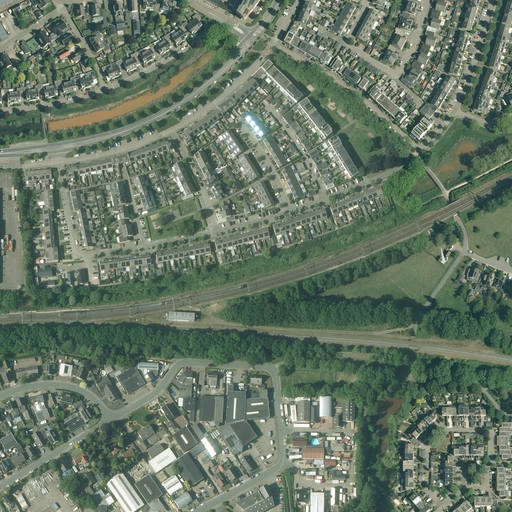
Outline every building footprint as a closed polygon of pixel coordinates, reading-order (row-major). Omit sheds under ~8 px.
[(46,0),(37,5),(40,10),(42,8),(43,8),(49,4),(49,3),(49,1),(48,1),(46,0)] [(145,10),(149,10),(149,0),(143,0),(143,6),(140,6),(140,13),(145,13),(145,10)] [(149,0),(149,10),(153,10),(153,13),(157,13),(159,6),(155,6),(155,0),(149,0)] [(159,6),(157,13),(161,14),(162,11),(170,11),(173,0),(166,0),(166,1),(164,1),(163,7),(159,6),(159,5),(159,6)] [(173,0),(170,11),(174,12),(173,14),(181,16),(183,9),(177,7),(178,3),(177,2),(177,1),(173,0)] [(237,0),(232,10),(234,11),(237,13),(235,16),(238,17),(238,16),(241,19),(244,22),(247,18),(250,15),(252,11),(255,7),(258,4),(260,0),(237,0)] [(377,5),(376,8),(383,10),(386,2),(380,0),(373,0),(373,4),(377,5)] [(412,0),(406,0),(406,1),(408,2),(407,8),(416,10),(417,5),(413,3),(412,3),(413,0),(412,0)] [(444,0),(435,0),(435,1),(438,2),(436,6),(445,9),(447,4),(444,3),(444,0)] [(315,9),(316,7),(306,3),(304,8),(315,13),(316,11),(315,9)] [(342,5),(341,7),(353,13),(356,7),(347,3),(345,6),(342,5)] [(469,5),(468,8),(477,11),(478,6),(468,3),(467,3),(466,4),(469,5)] [(98,10),(98,9),(98,5),(91,6),(93,17),(94,17),(96,18),(97,18),(103,17),(102,10),(99,10),(98,10)] [(444,13),(445,9),(436,6),(435,10),(433,9),(431,14),(440,16),(441,12),(444,13)] [(83,7),(76,8),(77,17),(84,17),(84,20),(88,20),(87,14),(84,14),(83,7)] [(341,14),(350,19),(353,13),(341,7),(340,8),(343,10),(341,14)] [(414,16),(416,10),(407,8),(404,7),(402,15),(409,17),(410,14),(414,16)] [(313,18),(315,13),(304,8),(301,13),(313,18)] [(371,10),(368,15),(380,22),(381,20),(378,18),(380,14),(371,10)] [(312,20),(313,18),(301,13),(299,18),(307,21),(308,18),(312,20)] [(475,16),(467,14),(464,13),(463,18),(474,21),(475,16)] [(191,23),(197,31),(201,29),(200,28),(202,27),(198,22),(201,20),(196,14),(192,18),(194,20),(191,23)] [(336,16),(335,18),(347,24),(350,19),(341,14),(339,17),(336,16)] [(443,17),(440,16),(431,14),(430,18),(433,19),(431,23),(440,26),(443,17)] [(368,15),(365,21),(374,26),(376,22),(379,23),(380,22),(368,15)] [(400,24),(411,27),(413,21),(408,20),(409,17),(402,15),(400,15),(399,18),(401,18),(400,24)] [(307,21),(299,18),(297,23),(301,24),(304,26),(307,27),(308,25),(309,25),(311,23),(307,21)] [(337,21),(335,24),(344,29),(347,24),(335,18),(334,20),(337,21)] [(461,24),(472,27),(474,21),(463,18),(461,24)] [(62,21),(51,28),(55,35),(56,34),(58,37),(63,34),(61,31),(66,28),(65,26),(66,26),(66,25),(65,24),(64,23),(64,22),(63,23),(62,21)] [(374,26),(365,21),(362,26),(374,33),(375,31),(372,29),(374,26)] [(301,24),(297,23),(295,22),(288,34),(289,34),(288,36),(293,39),(295,37),(300,27),(301,24)] [(186,23),(182,25),(186,31),(188,29),(192,34),(193,33),(194,34),(197,31),(191,23),(187,25),(186,23)] [(439,30),(440,26),(431,23),(430,27),(428,27),(426,31),(435,34),(436,29),(439,30)] [(344,29),(335,24),(333,29),(330,27),(329,29),(340,35),(344,29)] [(409,32),(411,27),(400,24),(398,29),(396,28),(395,31),(396,32),(404,35),(405,31),(409,32)] [(460,29),(462,29),(471,32),(472,27),(461,24),(460,29)] [(186,31),(182,25),(179,27),(181,30),(176,33),(182,42),(186,40),(185,39),(186,38),(183,33),(186,31)] [(362,26),(359,31),(368,36),(370,33),(373,35),(374,33),(362,26)] [(368,36),(359,31),(356,38),(367,44),(368,42),(365,40),(368,36)] [(434,38),(435,34),(426,31),(425,36),(428,36),(426,40),(435,43),(437,39),(434,38)] [(48,39),(46,36),(43,32),(41,33),(41,32),(37,34),(38,35),(36,37),(40,43),(39,43),(43,48),(50,43),(48,39)] [(402,38),(404,35),(396,32),(395,34),(398,36),(395,41),(403,45),(406,40),(402,38)] [(90,42),(93,47),(101,43),(99,40),(102,38),(99,33),(94,36),(96,39),(90,42)] [(167,35),(170,42),(173,40),(176,45),(178,44),(178,45),(182,42),(176,33),(172,35),(171,33),(167,35)] [(60,39),(64,46),(73,40),(70,34),(60,39)] [(163,41),(160,43),(166,52),(170,50),(169,49),(171,48),(168,43),(170,42),(167,35),(161,39),(163,41)] [(288,36),(286,39),(285,43),(290,45),(293,39),(288,36)] [(304,36),(302,40),(299,39),(295,48),(299,51),(306,38),(304,36)] [(28,39),(35,49),(38,47),(32,37),(28,39)] [(295,37),(293,39),(290,45),(295,48),(299,39),(295,37)] [(467,45),(468,40),(460,38),(457,37),(457,39),(459,40),(458,43),(467,45)] [(309,39),(307,38),(306,38),(299,51),(304,53),(309,44),(307,43),(309,39)] [(423,44),(421,48),(430,52),(430,51),(433,52),(435,43),(426,40),(425,45),(423,44)] [(401,50),(403,45),(395,41),(392,46),(390,45),(389,47),(394,50),(395,51),(397,48),(401,50)] [(19,45),(24,54),(28,52),(23,43),(19,45)] [(104,48),(101,43),(93,47),(96,53),(102,50),(104,52),(109,49),(107,46),(104,48)] [(151,45),(154,51),(157,50),(160,55),(162,54),(162,55),(166,52),(160,43),(155,46),(154,44),(151,45)] [(309,56),(314,47),(309,44),(304,53),(309,56)] [(150,49),(144,52),(150,62),(154,60),(153,59),(155,58),(152,53),(154,51),(151,45),(148,47),(150,49)] [(314,47),(309,56),(314,58),(318,50),(314,47)] [(395,51),(394,50),(389,47),(387,50),(389,51),(387,56),(395,61),(398,56),(394,53),(395,51)] [(503,53),(504,49),(495,47),(494,52),(504,55),(505,53),(503,53)] [(430,52),(421,48),(419,52),(421,54),(419,58),(428,62),(430,58),(427,56),(430,52)] [(318,61),(323,52),(318,50),(314,58),(318,61)] [(68,51),(58,56),(60,60),(70,54),(68,51)] [(139,51),(135,54),(138,60),(141,59),(144,64),(145,63),(146,64),(150,62),(144,52),(141,54),(139,51)] [(324,51),(323,52),(318,61),(323,63),(328,55),(329,52),(327,51),(325,51),(324,51)] [(9,55),(16,66),(19,64),(12,53),(9,55)] [(80,54),(79,55),(78,53),(71,57),(75,63),(81,59),(82,58),(80,54)] [(132,59),(128,60),(133,70),(137,68),(136,67),(138,67),(135,61),(138,60),(135,54),(130,56),(132,59)] [(328,55),(323,63),(328,66),(333,57),(328,55)] [(11,66),(5,56),(3,57),(2,56),(0,57),(0,64),(4,71),(11,66)] [(392,66),(395,61),(387,56),(385,59),(383,58),(380,62),(383,64),(384,61),(392,66)] [(330,67),(334,70),(340,62),(338,61),(339,59),(337,57),(330,67)] [(415,60),(413,64),(420,68),(423,65),(425,66),(428,62),(419,58),(417,61),(415,60)] [(121,60),(119,61),(121,68),(124,67),(127,72),(128,71),(129,72),(133,70),(128,60),(123,63),(121,60)] [(118,69),(121,68),(119,61),(110,65),(111,68),(115,78),(120,76),(119,75),(121,75),(118,69)] [(256,83),(264,75),(272,66),(268,62),(261,69),(261,68),(251,78),(253,80),(256,83)] [(344,65),(340,62),(334,70),(339,74),(344,65)] [(413,69),(411,73),(419,78),(421,74),(418,72),(420,68),(413,64),(410,68),(413,69)] [(343,77),(349,69),(344,65),(339,74),(343,77)] [(276,70),(272,66),(264,75),(266,77),(267,75),(269,77),(276,70)] [(115,78),(111,68),(106,70),(105,67),(101,68),(104,75),(107,74),(109,79),(111,79),(111,80),(115,78)] [(459,72),(447,68),(447,70),(450,71),(449,74),(457,77),(459,72)] [(353,72),(349,69),(343,77),(348,80),(353,72)] [(273,81),(280,73),(276,70),(269,77),(273,81)] [(489,70),(487,75),(495,78),(497,73),(489,70)] [(88,76),(85,77),(88,88),(92,87),(92,86),(94,85),(92,79),(96,78),(93,71),(88,73),(88,76)] [(352,83),(358,75),(353,72),(348,80),(352,83)] [(284,77),(280,73),(273,81),(277,84),(284,77)] [(422,80),(419,78),(411,73),(408,77),(406,76),(404,80),(412,84),(414,80),(420,84),(422,80)] [(362,78),(358,75),(352,83),(356,86),(362,78)] [(493,83),(495,78),(487,75),(485,80),(493,83)] [(74,78),(77,84),(80,83),(82,89),(83,88),(84,89),(88,88),(85,77),(79,79),(78,76),(74,78)] [(448,76),(445,81),(453,86),(456,81),(448,76)] [(288,81),(284,77),(277,84),(281,88),(288,81)] [(74,85),(77,84),(74,78),(70,79),(71,82),(67,83),(70,93),(74,92),(74,91),(76,91),(74,85)] [(367,81),(362,78),(356,86),(361,89),(367,81)] [(253,80),(248,84),(254,90),(259,86),(256,83),(253,80)] [(450,90),(453,86),(445,81),(442,80),(439,84),(442,86),(450,90)] [(491,88),(493,83),(485,80),(483,85),(491,88)] [(70,93),(67,83),(61,84),(60,81),(57,82),(59,89),(62,88),(64,94),(65,93),(65,94),(70,93)] [(292,85),(288,81),(281,88),(285,92),(292,85)] [(371,84),(367,81),(361,89),(366,93),(371,84)] [(55,86),(49,87),(51,98),(56,97),(56,96),(57,95),(56,89),(59,89),(57,82),(54,83),(55,86)] [(248,84),(244,88),(250,94),(254,90),(248,84)] [(43,85),(39,86),(40,93),(41,93),(44,92),(45,98),(47,98),(47,99),(51,98),(49,87),(43,88),(43,85)] [(296,89),(292,85),(285,92),(289,96),(296,89)] [(368,95),(373,99),(379,92),(379,91),(381,89),(378,87),(376,85),(368,95)] [(489,93),(491,88),(483,85),(481,90),(489,93)] [(35,90),(31,90),(33,101),(37,100),(37,99),(39,99),(38,93),(40,93),(39,86),(35,87),(35,90)] [(435,88),(437,89),(447,95),(450,90),(442,86),(440,89),(439,88),(437,86),(435,88)] [(22,89),(23,96),(26,95),(27,101),(28,101),(28,102),(33,101),(31,90),(27,91),(27,88),(22,89)] [(244,88),(240,91),(246,98),(250,94),(244,88)] [(17,92),(13,93),(14,104),(19,103),(19,102),(20,102),(20,96),(23,96),(22,89),(17,89),(17,92)] [(299,93),(296,89),(289,96),(286,98),(290,102),(292,100),(299,93)] [(444,100),(447,95),(437,89),(434,94),(437,95),(444,100)] [(9,90),(5,90),(4,98),(7,97),(8,103),(10,103),(10,104),(14,104),(13,93),(9,93),(9,90)] [(488,97),(489,93),(481,90),(479,95),(489,99),(490,97),(488,97)] [(240,91),(236,95),(242,102),(246,98),(240,91)] [(381,94),(379,92),(373,99),(376,102),(385,93),(383,91),(381,94)] [(303,96),(299,93),(292,100),(296,104),(303,96)] [(376,102),(380,106),(387,98),(384,96),(386,94),(385,93),(376,102)] [(231,98),(239,107),(238,106),(242,102),(236,95),(232,99),(231,98)] [(437,95),(434,100),(441,105),(444,100),(437,95)] [(489,101),(489,99),(479,95),(477,100),(486,103),(487,100),(489,101)] [(226,102),(224,103),(229,110),(232,108),(234,111),(239,107),(231,98),(226,102)] [(391,102),(387,98),(380,106),(384,109),(391,102)] [(299,112),(302,109),(310,103),(306,99),(293,109),(294,111),(297,109),(299,112)] [(433,106),(438,109),(439,109),(441,105),(434,100),(431,105),(433,106)] [(484,109),(486,103),(477,100),(475,105),(484,109)] [(388,113),(395,106),(391,102),(384,109),(388,113)] [(222,105),(217,108),(224,118),(229,115),(227,112),(229,110),(224,103),(222,105)] [(313,107),(310,103),(302,109),(299,112),(302,116),(303,115),(313,107)] [(487,110),(484,109),(475,105),(473,111),(485,115),(487,110)] [(399,109),(395,106),(388,113),(392,117),(399,109)] [(316,112),(313,107),(303,115),(306,120),(309,118),(308,118),(316,112)] [(218,110),(213,113),(218,120),(223,117),(224,118),(217,108),(217,109),(218,110)] [(403,113),(399,109),(392,117),(396,120),(403,113)] [(245,119),(249,124),(259,115),(258,114),(256,116),(253,112),(245,119)] [(308,118),(309,118),(310,120),(308,122),(310,124),(320,116),(316,112),(308,118)] [(213,113),(209,116),(214,123),(218,120),(213,113)] [(407,117),(403,113),(396,120),(400,124),(407,117)] [(261,117),(259,115),(249,124),(253,129),(261,122),(258,119),(261,117)] [(209,116),(204,119),(209,127),(214,123),(209,116)] [(323,120),(320,116),(310,124),(313,128),(323,120)] [(433,124),(429,120),(426,117),(422,121),(430,128),(433,124)] [(204,119),(199,123),(204,130),(209,127),(204,119)] [(326,125),(323,120),(313,128),(316,132),(319,131),(326,125)] [(430,128),(422,121),(419,125),(426,132),(430,128)] [(253,129),(257,133),(267,125),(266,123),(263,126),(261,122),(253,129)] [(199,123),(195,126),(200,133),(204,130),(199,123)] [(417,127),(415,130),(423,136),(426,132),(419,125),(419,126),(416,124),(415,125),(417,127)] [(269,127),(267,125),(257,133),(261,139),(269,132),(266,129),(269,127)] [(319,131),(322,135),(330,129),(326,125),(319,131)] [(195,126),(190,129),(195,136),(200,133),(195,126)] [(190,129),(185,132),(193,143),(190,139),(195,136),(190,129)] [(330,129),(322,135),(319,137),(322,142),(333,133),(330,129)] [(221,142),(222,143),(233,136),(229,130),(221,136),(223,140),(221,142)] [(419,141),(423,136),(415,130),(411,134),(419,141)] [(186,134),(181,137),(186,144),(188,147),(193,143),(185,132),(186,134)] [(266,147),(275,142),(272,138),(275,136),(274,134),(263,141),(266,147)] [(236,141),(233,136),(222,143),(223,145),(226,143),(228,147),(236,141)] [(325,143),(328,148),(339,141),(336,136),(325,143)] [(236,141),(228,147),(231,150),(228,152),(229,154),(240,146),(236,141)] [(328,148),(331,152),(342,146),(339,141),(328,148)] [(165,142),(160,144),(163,153),(168,151),(169,155),(170,155),(165,142)] [(165,142),(170,155),(175,153),(171,142),(166,144),(165,142)] [(275,142),(266,147),(269,152),(281,145),(280,144),(277,145),(275,142)] [(160,144),(154,146),(157,154),(163,153),(160,144)] [(269,152),(273,158),(281,152),(279,149),(282,147),(281,145),(269,152)] [(154,146),(149,148),(152,156),(157,154),(154,146)] [(244,152),(240,146),(229,154),(230,155),(233,153),(236,157),(244,152)] [(334,157),(336,156),(345,150),(342,146),(331,152),(334,157)] [(149,148),(144,150),(147,158),(152,156),(149,148)] [(144,150),(138,152),(141,160),(147,158),(144,150)] [(317,150),(309,155),(311,158),(319,154),(317,150)] [(345,150),(336,156),(334,157),(337,162),(348,155),(345,150)] [(138,152),(133,154),(136,162),(141,160),(138,152)] [(194,156),(197,161),(205,157),(202,152),(194,156)] [(273,158),(276,163),(287,156),(286,154),(283,156),(281,152),(273,158)] [(121,156),(119,157),(121,165),(124,164),(125,167),(131,165),(127,154),(122,156),(121,156)] [(127,154),(131,165),(131,164),(136,162),(133,154),(128,156),(127,154)] [(237,166),(238,167),(249,160),(246,155),(237,160),(240,164),(237,166)] [(337,162),(340,166),(350,160),(348,155),(337,162)] [(287,156),(276,163),(279,169),(288,163),(285,160),(288,158),(287,156)] [(116,157),(111,159),(113,170),(119,169),(118,166),(121,165),(119,157),(117,157),(116,157)] [(207,162),(205,157),(197,161),(199,166),(207,162)] [(253,166),(249,160),(238,167),(239,169),(242,167),(244,171),(253,166)] [(342,171),(345,170),(353,164),(350,160),(340,166),(342,171)] [(202,171),(210,166),(212,165),(211,164),(209,165),(207,162),(199,166),(202,171)] [(173,167),(175,172),(183,168),(181,163),(173,167)] [(356,169),(353,164),(345,170),(348,174),(356,169)] [(212,171),(210,168),(213,167),(212,165),(210,166),(202,171),(204,175),(212,171)] [(256,171),(253,166),(244,171),(242,172),(244,176),(245,178),(256,171)] [(284,177),(296,172),(295,170),(292,171),(290,167),(281,171),(284,177)] [(72,170),(67,171),(69,182),(75,181),(72,168),(72,170)] [(186,173),(183,168),(175,172),(172,173),(174,178),(178,177),(186,173)] [(359,174),(356,169),(348,174),(350,179),(359,174)] [(214,176),(217,175),(218,175),(215,170),(212,171),(204,175),(206,180),(214,176)] [(259,177),(256,171),(245,178),(246,180),(249,178),(251,182),(259,177)] [(284,177),(287,183),(296,179),(294,175),(297,173),(296,172),(284,177)] [(180,182),(188,178),(186,173),(178,177),(180,182)] [(330,176),(328,173),(321,177),(323,180),(323,182),(329,179),(328,177),(330,176)] [(217,177),(217,175),(214,176),(206,180),(209,185),(217,181),(215,178),(217,177)] [(144,182),(143,180),(145,180),(146,178),(145,176),(134,180),(136,185),(144,182)] [(182,187),(192,182),(189,177),(188,178),(180,182),(182,187)] [(287,183),(290,189),(302,183),(301,181),(298,182),(296,179),(287,183)] [(211,189),(213,194),(221,190),(219,185),(221,184),(220,181),(212,185),(214,188),(211,189)] [(137,190),(146,187),(144,182),(136,185),(137,190)] [(184,192),(194,187),(192,182),(182,187),(184,192)] [(257,193),(266,189),(263,182),(251,188),(252,190),(255,189),(257,193)] [(290,189),(292,194),(301,190),(299,186),(302,185),(302,183),(290,189)] [(149,186),(146,187),(137,190),(139,195),(148,192),(147,190),(149,190),(149,188),(149,186)] [(194,187),(184,192),(187,197),(183,198),(184,201),(194,197),(192,194),(196,192),(194,187)] [(378,188),(374,189),(378,197),(378,199),(384,197),(380,188),(379,189),(378,188)] [(266,189),(257,193),(259,196),(256,198),(256,200),(268,194),(266,189)] [(369,191),(373,199),(378,197),(374,189),(369,191)] [(221,190),(213,194),(216,199),(218,198),(219,201),(227,197),(226,194),(224,195),(221,190)] [(303,194),(301,190),(292,194),(295,200),(307,195),(306,192),(303,194)] [(369,191),(364,193),(368,201),(373,199),(369,191)] [(71,193),(72,200),(84,197),(83,194),(80,195),(79,192),(71,193)] [(149,198),(148,192),(139,195),(141,201),(149,198)] [(364,193),(360,195),(363,204),(368,201),(364,193)] [(271,199),(268,194),(256,200),(257,202),(260,200),(262,203),(271,199)] [(355,197),(358,206),(363,204),(360,195),(355,197)] [(72,200),(73,206),(82,204),(81,201),(85,201),(84,197),(72,200)] [(355,197),(350,199),(353,208),(358,206),(355,197)] [(143,206),(151,203),(149,198),(141,201),(143,206)] [(271,199),(262,203),(264,208),(261,209),(262,211),(274,205),(271,199)] [(345,201),(348,210),(353,208),(350,199),(345,201)] [(220,214),(233,211),(233,210),(232,205),(230,206),(229,201),(219,204),(220,208),(219,208),(220,214)] [(345,201),(340,203),(343,212),(348,210),(345,201)] [(148,213),(149,213),(156,210),(155,207),(153,208),(151,203),(143,206),(145,211),(147,210),(148,213)] [(340,203),(335,205),(338,214),(343,212),(340,203)] [(75,213),(77,212),(86,210),(87,210),(86,207),(82,207),(82,204),(73,206),(75,213)] [(124,209),(123,205),(117,207),(112,208),(113,212),(118,213),(119,215),(128,214),(127,208),(124,209)] [(339,215),(338,214),(335,205),(331,207),(332,208),(330,209),(333,217),(339,215)] [(77,212),(78,218),(90,215),(89,209),(87,210),(86,210),(77,212)] [(319,212),(321,220),(322,221),(327,219),(325,211),(323,212),(322,210),(319,212)] [(222,219),(226,218),(227,222),(235,220),(235,217),(231,218),(231,217),(234,216),(233,211),(220,214),(222,219)] [(118,225),(128,223),(127,220),(129,219),(128,214),(119,215),(120,221),(118,221),(118,225)] [(79,224),(88,222),(88,219),(91,218),(90,215),(78,218),(79,224)] [(121,228),(122,228),(118,229),(118,234),(123,233),(131,231),(130,225),(128,226),(128,223),(118,225),(119,228),(121,228)] [(281,234),(278,225),(274,226),(275,228),(273,228),(276,237),(281,235),(281,234)] [(82,236),(91,235),(90,232),(93,231),(93,228),(81,230),(82,236)] [(261,230),(264,239),(264,240),(270,239),(268,230),(266,231),(265,229),(261,230)] [(96,243),(95,240),(83,243),(85,249),(93,247),(92,244),(96,243)] [(223,250),(220,241),(216,242),(217,244),(215,244),(217,253),(223,251),(223,250)] [(108,274),(106,262),(100,263),(101,271),(104,271),(105,274),(108,274)] [(468,280),(472,282),(476,270),(470,269),(467,277),(469,277),(468,280)] [(50,277),(50,270),(38,271),(38,278),(50,277)] [(76,271),(78,285),(84,284),(83,270),(76,271)] [(485,276),(483,285),(484,286),(483,287),(487,288),(488,285),(490,286),(492,278),(491,278),(492,275),(487,274),(487,277),(485,276)] [(71,275),(64,275),(65,287),(66,287),(72,287),(71,275)] [(455,283),(459,286),(464,278),(461,276),(455,283)] [(495,284),(493,287),(495,287),(498,289),(501,289),(502,287),(503,281),(501,281),(497,280),(496,285),(495,284)] [(479,285),(479,287),(478,287),(474,291),(481,294),(483,290),(486,291),(487,288),(483,287),(479,285)] [(493,307),(485,301),(483,304),(491,310),(493,307)] [(147,370),(147,375),(144,377),(148,383),(149,383),(151,384),(153,380),(153,381),(154,380),(154,379),(157,375),(158,375),(158,371),(158,365),(138,364),(138,370),(147,370)] [(44,372),(46,372),(46,376),(47,376),(48,376),(49,376),(50,375),(52,375),(52,367),(51,367),(51,365),(44,365),(44,369),(44,372)] [(73,370),(72,369),(73,367),(61,365),(60,370),(59,376),(67,377),(67,376),(71,377),(71,376),(72,376),(73,370)] [(128,395),(142,386),(145,384),(134,366),(116,377),(125,392),(126,392),(128,395)] [(37,367),(16,370),(17,378),(38,375),(37,367)] [(79,372),(73,370),(72,376),(76,378),(83,381),(86,371),(80,369),(79,372)] [(6,384),(7,384),(9,384),(9,383),(11,382),(8,374),(7,372),(2,374),(3,376),(6,384)] [(181,387),(192,387),(192,379),(193,373),(183,373),(177,381),(182,384),(181,384),(181,387)] [(216,387),(217,381),(217,375),(208,374),(207,376),(207,377),(207,380),(210,380),(210,387),(216,387)] [(251,376),(250,384),(261,384),(262,377),(251,376)] [(108,379),(108,380),(107,378),(106,378),(102,380),(102,381),(103,382),(97,386),(101,392),(104,391),(106,395),(110,403),(119,397),(108,379)] [(226,425),(242,421),(243,393),(233,392),(233,386),(228,386),(226,425)] [(192,387),(181,387),(180,387),(179,399),(183,399),(182,407),(185,412),(194,412),(195,400),(191,399),(192,387)] [(252,395),(252,400),(267,398),(267,396),(267,391),(260,391),(260,394),(252,395)] [(245,393),(243,393),(242,421),(244,421),(270,418),(268,398),(267,398),(252,400),(251,400),(251,397),(246,398),(245,393)] [(53,394),(48,396),(51,406),(57,404),(60,403),(73,406),(75,409),(82,404),(81,401),(75,404),(74,402),(72,402),(74,397),(62,394),(61,398),(57,397),(55,398),(53,394)] [(32,399),(37,413),(35,413),(39,422),(39,421),(49,418),(49,417),(47,418),(45,410),(46,410),(43,403),(44,403),(42,395),(32,399)] [(223,398),(216,398),(200,397),(199,422),(209,423),(209,427),(214,428),(214,423),(222,423),(223,398)] [(332,418),(332,398),(320,397),(320,418),(332,418)] [(21,414),(25,412),(26,411),(24,406),(22,399),(19,400),(19,399),(17,400),(17,401),(16,401),(19,408),(21,414)] [(17,415),(16,412),(15,410),(12,402),(11,403),(10,402),(8,403),(8,404),(7,404),(10,412),(12,414),(13,414),(14,416),(13,417),(14,419),(18,418),(17,415)] [(343,402),(342,422),(355,422),(355,403),(343,402)] [(297,403),(297,423),(310,424),(310,403),(297,403)] [(447,417),(447,405),(443,405),(443,403),(439,403),(439,407),(440,407),(440,414),(442,414),(442,417),(447,417)] [(171,408),(169,404),(167,406),(166,405),(164,406),(164,408),(162,409),(166,415),(170,421),(177,416),(173,411),(174,411),(171,408)] [(311,425),(318,425),(319,408),(311,407),(311,425)] [(92,419),(86,409),(79,413),(85,423),(92,419)] [(425,415),(426,415),(433,422),(436,419),(435,417),(436,416),(430,409),(428,409),(425,413),(425,415)] [(83,425),(83,424),(85,423),(79,413),(77,415),(78,416),(65,424),(66,426),(71,433),(83,425)] [(422,419),(429,426),(431,424),(433,426),(435,424),(433,422),(426,415),(422,419)] [(419,422),(428,431),(429,430),(428,428),(429,426),(422,419),(419,422)] [(222,427),(217,431),(234,456),(240,453),(242,453),(243,448),(257,438),(246,422),(222,427)] [(428,431),(419,422),(415,425),(423,433),(425,431),(426,433),(428,431)] [(499,429),(500,433),(511,433),(511,432),(510,432),(510,426),(511,425),(511,423),(502,423),(502,428),(503,428),(503,429),(499,429)] [(191,428),(198,439),(203,436),(196,425),(191,428)] [(415,425),(412,429),(419,436),(421,438),(423,436),(421,435),(423,433),(415,425)] [(149,426),(138,433),(143,441),(154,433),(149,426)] [(172,436),(184,453),(197,444),(186,427),(172,436)] [(419,436),(412,429),(407,434),(412,440),(414,438),(416,440),(419,436)] [(44,430),(41,432),(45,438),(47,437),(52,445),(58,441),(52,431),(47,434),(44,430)] [(45,438),(41,432),(39,433),(39,432),(32,436),(39,448),(46,444),(43,440),(45,438)] [(21,453),(23,452),(18,445),(14,438),(17,436),(16,433),(12,435),(11,434),(0,440),(0,441),(6,452),(15,447),(20,453),(21,453)] [(511,435),(511,433),(500,433),(500,437),(500,438),(497,438),(497,442),(508,441),(508,435),(511,435)] [(209,436),(201,442),(212,458),(220,453),(209,436)] [(500,446),(500,450),(511,450),(511,448),(508,448),(508,441),(497,442),(497,445),(500,445),(500,446)] [(28,444),(27,444),(26,442),(22,444),(24,446),(24,447),(25,449),(26,452),(30,459),(35,456),(31,449),(29,447),(30,447),(28,444)] [(116,444),(109,449),(114,456),(120,451),(116,444)] [(200,444),(190,452),(193,457),(204,450),(200,444)] [(148,463),(156,474),(177,460),(169,449),(165,452),(160,445),(147,453),(152,460),(148,463)] [(131,449),(122,455),(125,460),(134,454),(131,449)] [(302,449),(302,459),(324,459),(324,449),(302,449)] [(511,451),(511,450),(500,450),(500,454),(503,454),(503,455),(502,455),(502,460),(511,459),(511,457),(510,457),(510,451),(511,451)] [(21,453),(20,453),(10,459),(15,467),(25,461),(21,453)] [(83,454),(73,460),(76,465),(81,461),(84,465),(88,462),(83,454)] [(204,479),(199,472),(186,454),(173,463),(190,488),(204,479)] [(247,456),(240,461),(248,473),(254,468),(247,456)] [(216,465),(213,460),(208,464),(211,468),(216,465)] [(4,462),(1,464),(0,464),(0,466),(4,474),(5,473),(6,473),(7,472),(9,470),(6,464),(5,464),(4,462)] [(59,465),(59,466),(63,473),(65,476),(70,472),(71,474),(73,472),(68,464),(66,465),(64,462),(62,464),(61,463),(59,465)] [(228,472),(226,470),(222,473),(225,477),(228,476),(231,481),(238,477),(232,469),(228,472)] [(88,473),(79,479),(89,493),(92,491),(89,487),(95,482),(88,473)] [(121,473),(106,484),(124,511),(135,511),(144,506),(121,473)] [(220,474),(214,478),(220,488),(226,484),(220,474)] [(149,475),(134,485),(147,504),(152,511),(161,511),(167,511),(158,499),(163,495),(149,475)] [(174,475),(161,483),(170,496),(183,488),(174,475)] [(413,484),(403,484),(402,484),(402,487),(401,487),(401,492),(404,492),(404,491),(411,491),(411,489),(413,489),(413,484)] [(71,492),(76,500),(83,495),(78,487),(71,492)] [(237,506),(244,511),(264,511),(274,507),(271,497),(272,496),(270,494),(271,493),(270,489),(268,490),(267,487),(260,491),(258,493),(258,492),(235,504),(237,506)] [(98,511),(105,511),(107,508),(114,503),(108,494),(105,497),(100,490),(89,498),(93,505),(95,503),(98,508),(96,509),(98,511)] [(343,490),(343,503),(351,503),(351,490),(343,490)] [(508,491),(506,491),(498,491),(498,495),(501,495),(501,497),(503,497),(503,500),(508,500),(508,491)] [(186,492),(173,501),(180,510),(192,501),(186,492)] [(305,492),(296,492),(296,495),(295,495),(295,500),(296,500),(296,503),(305,503),(305,492)] [(323,511),(324,494),(310,494),(310,511),(323,511)] [(419,498),(415,494),(414,496),(412,494),(406,499),(406,498),(404,500),(407,504),(408,503),(410,506),(419,498)] [(8,496),(3,499),(7,506),(9,508),(10,510),(12,509),(11,507),(14,505),(12,503),(8,496)] [(419,498),(410,506),(411,505),(414,508),(422,502),(420,500),(422,498),(420,496),(419,498)] [(463,506),(468,511),(472,508),(466,500),(463,503),(465,505),(463,506)] [(422,510),(426,507),(425,505),(427,504),(425,502),(423,504),(422,502),(414,508),(417,511),(421,509),(422,510)]
